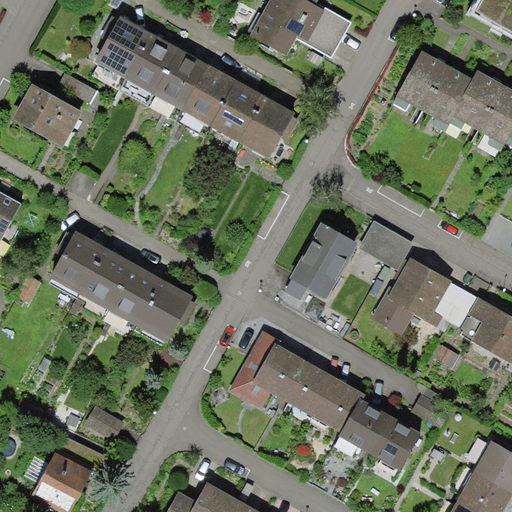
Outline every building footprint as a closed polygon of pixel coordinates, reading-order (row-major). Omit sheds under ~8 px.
[(314,0),(248,0),(234,26),(284,54),(314,0)] [(511,0),(505,0),(502,6),(493,2),(482,23),(511,39),(511,0)] [(264,153),(286,114),(116,19),(94,59),(264,153)] [(475,82),(419,52),(393,101),(449,131),(456,119),(475,82)] [(511,93),(479,76),(456,119),(503,144),(507,136),(511,126),(511,93)] [(54,149),(75,112),(28,85),(7,122),(54,149)] [(0,240),(20,205),(0,193),(0,240)] [(288,277),(319,295),(348,245),(317,227),(288,277)] [(160,342),(186,300),(68,229),(42,271),(160,342)] [(468,294),(406,258),(384,296),(446,332),(468,294)] [(511,364),(511,320),(475,297),(452,334),(509,369),(511,364)] [(316,371),(271,344),(248,383),(292,409),(316,371)] [(362,400),(316,371),(292,409),(339,438),(362,400)] [(362,400),(339,438),(370,458),(394,421),(362,400)] [(394,421),(370,458),(400,477),(424,441),(394,421)] [(441,511),(491,511),(511,475),(511,460),(481,443),(441,511)] [(63,511),(82,473),(45,455),(26,493),(63,511)] [(248,511),(205,487),(190,511),(248,511)]
